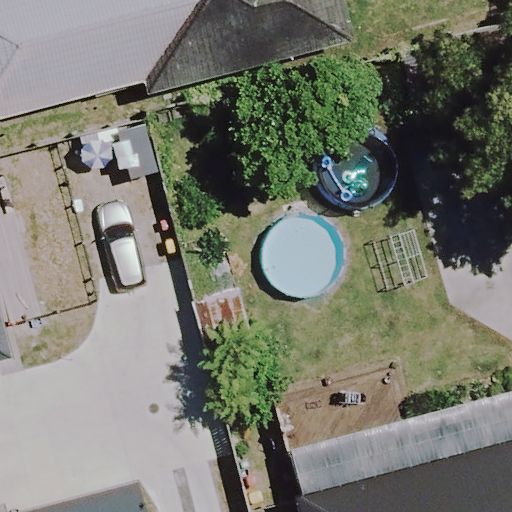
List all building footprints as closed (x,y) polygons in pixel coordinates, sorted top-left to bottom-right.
[(0,0),(0,125),(168,84),(172,98),(340,57),(326,0),(0,0)] [(511,157),(511,134),(485,44),(390,72),(423,183),(511,157)] [(511,511),(511,386),(418,407),(409,368),(268,400),(293,511),(511,511)] [(168,376),(126,386),(151,502),(230,485),(216,422),(180,430),(168,376)] [(92,498),(78,425),(0,440),(0,511),(138,511),(133,489),(92,498)]
